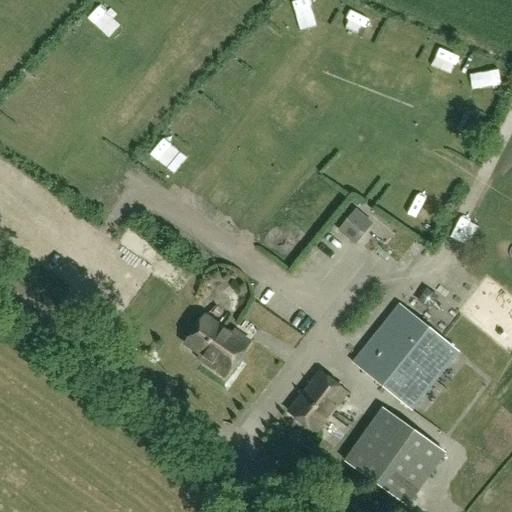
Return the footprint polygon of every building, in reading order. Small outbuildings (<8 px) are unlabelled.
[(362,53),(367,41),(340,32),(336,44),(362,53)] [(370,61),(389,70),(397,53),(379,44),(370,61)] [(407,65),(406,84),(429,86),(431,67),(407,65)] [(298,88),(314,96),(324,77),(307,69),(298,88)] [(470,112),(487,118),(493,101),(476,95),(470,112)] [(275,111),(288,129),(301,119),(287,101),(275,111)] [(254,143),(266,152),(276,139),(264,129),(254,143)] [(256,153),(241,168),(258,186),(274,171),(256,153)] [(434,182),(445,189),(458,171),(447,163),(434,182)] [(325,180),(310,198),(330,214),(345,197),(325,180)] [(374,225),(356,211),(340,230),(358,245),(374,225)] [(287,241),(309,248),(316,228),(293,221),(287,241)] [(446,269),(460,251),(447,242),(434,260),(446,269)] [(468,314),(511,350),(511,297),(494,282),(468,314)] [(277,306),(289,301),(284,287),(272,291),(277,306)] [(414,412),(460,354),(401,307),(355,365),(414,412)] [(236,330),(232,335),(207,317),(186,346),(205,360),(203,363),(225,379),(252,341),(236,330)] [(316,435),(347,396),(319,374),(289,414),(316,435)] [(446,455),(386,411),(348,462),(408,506),(446,455)] [(346,442),(350,432),(336,426),(331,435),(346,442)]
